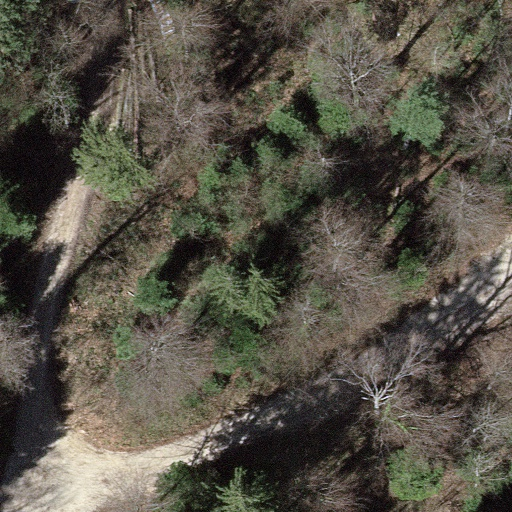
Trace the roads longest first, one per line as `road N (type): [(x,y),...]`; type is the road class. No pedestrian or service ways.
road 1 (track): [(14,511),(36,485),(181,455),(314,405),(511,284)]
road 2 (track): [(36,485),(52,277),(110,56),(106,0)]
